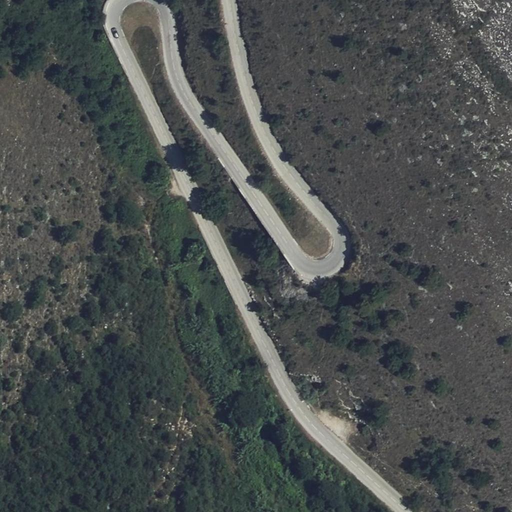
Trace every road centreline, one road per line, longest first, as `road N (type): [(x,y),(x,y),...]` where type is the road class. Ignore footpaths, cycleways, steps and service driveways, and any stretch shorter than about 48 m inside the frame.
road 1 (secondary): [(158,0),(189,101),(302,259),(325,268),(341,244),(253,106),(229,0)]
road 2 (secondary): [(406,511),(328,441),(288,391),(114,30),(122,0)]
road 3 (track): [(185,185),(144,204),(179,331),(205,407),(279,511)]
